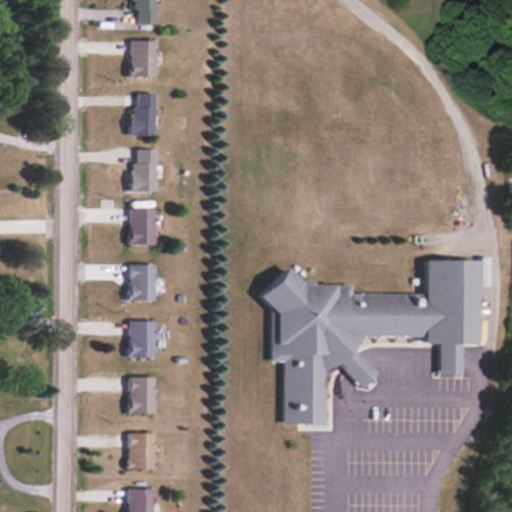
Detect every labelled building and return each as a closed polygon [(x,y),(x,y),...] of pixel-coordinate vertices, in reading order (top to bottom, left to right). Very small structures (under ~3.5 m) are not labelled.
[(149,23),(149,0),(125,0),(125,9),(132,9),(131,23),(149,23)] [(124,39),(123,76),(150,76),(150,39),(124,39)] [(124,135),(148,135),(149,93),(132,92),(131,107),(124,107),(124,135)] [(150,149),(131,148),(131,163),(125,163),(125,191),(150,192),(150,149)] [(150,208),(124,208),(123,244),(149,245),(150,208)] [(277,423),(320,424),(321,371),(331,362),(356,387),(372,372),(347,345),(358,336),(418,336),(418,343),(434,343),(433,374),(455,374),(456,343),(471,343),(472,260),(419,259),(418,294),(346,293),(347,284),(311,284),(307,280),(294,280),(282,267),(252,295),(266,309),(266,361),(278,361),(277,423)] [(149,264),(123,264),(123,300),(149,300),(149,264)] [(149,320),(123,320),(122,356),(149,357),(149,320)] [(149,413),(149,377),(123,376),(122,412),(149,413)] [(122,432),(122,468),(148,468),(149,432),(122,432)] [(147,511),(148,488),(122,488),(121,511),(147,511)]
